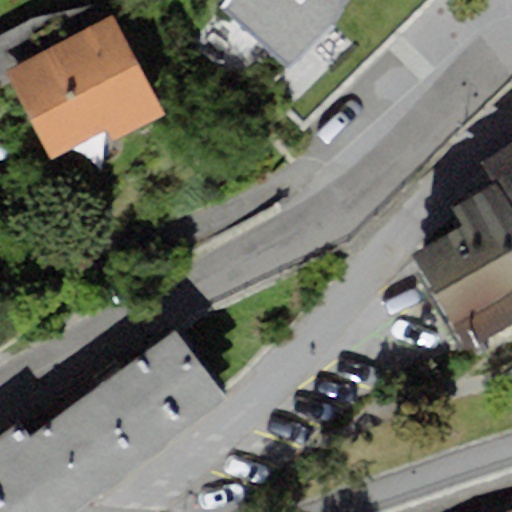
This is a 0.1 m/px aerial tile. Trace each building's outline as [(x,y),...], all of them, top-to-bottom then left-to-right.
[(221,0),(220,1),(285,63),(267,82),(305,121),(393,39),(433,0),(221,0)] [(0,78),(10,74),(49,150),(109,122),(115,135),(164,112),(114,13),(99,20),(93,4),(31,14),(0,31),(0,78)] [(511,132),(479,159),(493,181),(448,205),(459,223),(415,247),(467,344),(511,323),(511,132)] [(0,511),(37,511),(201,394),(157,336),(0,440),(0,511)] [(511,511),(511,502),(483,511),(511,511)]
